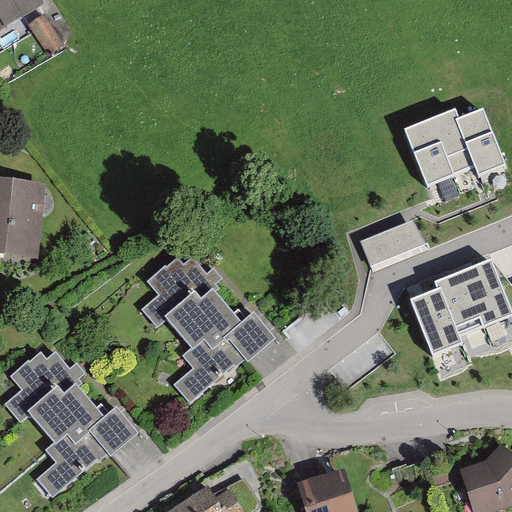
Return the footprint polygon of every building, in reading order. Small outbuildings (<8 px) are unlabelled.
[(33,0),(0,0),(0,29),(38,7),(33,0)] [(46,16),(29,26),(49,57),(66,47),(46,16)] [(479,176),(506,165),(483,108),(458,118),(455,108),(405,128),(428,184),(475,166),(479,176)] [(55,189),(0,181),(0,258),(45,265),(55,189)] [(416,221),(364,242),(375,268),(426,248),(416,221)] [(439,288),(411,298),(432,353),(462,341),(459,335),(511,314),(511,308),(492,257),(435,278),(439,288)] [(191,272),(183,262),(154,285),(165,297),(147,312),(162,330),(177,318),(202,349),(215,339),(223,348),(251,326),(223,292),(233,284),(220,267),(212,273),(203,262),(191,272)] [(215,339),(202,349),(189,362),(198,374),(180,391),(194,409),(282,342),(265,317),(223,348),(215,339)] [(97,384),(83,368),(72,374),(64,360),(53,362),(48,356),(18,381),(27,392),(6,409),(22,428),(36,417),(61,447),(80,438),(87,447),(115,422),(88,392),(97,384)] [(80,438),(61,447),(45,455),(55,468),(33,486),(53,511),(57,511),(149,437),(129,413),(87,447),(80,438)] [(511,511),(511,456),(501,471),(468,478),(477,511),(511,511)] [(367,511),(360,479),(305,491),(309,511),(367,511)] [(235,511),(215,483),(173,511),(235,511)]
